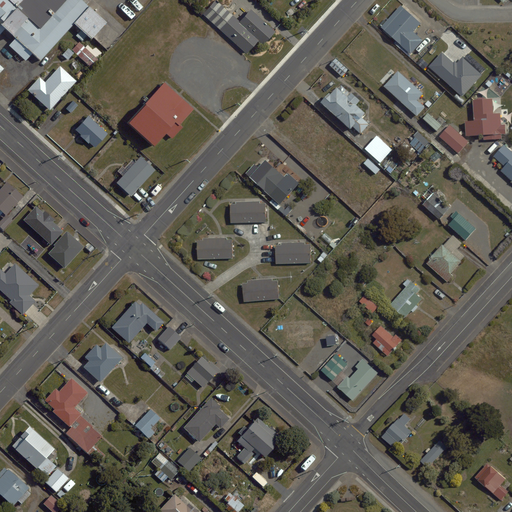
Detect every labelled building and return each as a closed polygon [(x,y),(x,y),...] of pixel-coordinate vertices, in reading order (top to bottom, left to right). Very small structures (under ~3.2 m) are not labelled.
[(0,0),(0,33),(0,34),(0,44),(39,77),(72,39),(91,55),(104,39),(58,0),(0,0)] [(261,0),(270,8),(278,0),(261,0)] [(202,31),(245,73),(274,42),(231,1),(202,31)] [(397,22),(378,42),(416,77),(435,57),(397,22)] [(351,70),(338,58),(329,68),(343,79),(351,70)] [(0,98),(13,83),(0,72),(0,98)] [(52,79),(26,110),(48,129),(75,98),(52,79)] [(162,103),(126,144),(150,165),(186,125),(162,103)] [(337,103),(319,120),(351,153),(369,136),(337,103)] [(465,138),(465,152),(496,151),(495,116),(473,117),(474,137),(465,138)] [(305,132),(290,149),(317,173),(332,156),(305,132)] [(71,150),(92,168),(105,153),(84,135),(71,150)] [(368,140),(362,145),(371,154),(376,148),(368,140)] [(466,159),(447,142),(436,154),(454,171),(466,159)] [(488,179),(511,201),(511,170),(503,162),(488,179)] [(336,180),(327,171),(319,181),(328,189),(336,180)] [(261,174),(247,190),(269,210),(283,195),(261,174)] [(138,177),(114,202),(128,215),(151,190),(138,177)] [(455,210),(435,191),(422,205),(442,224),(455,210)] [(0,226),(3,229),(16,211),(0,199),(0,226)] [(304,210),(298,219),(309,226),(315,218),(304,210)] [(228,216),(227,240),(262,241),(263,218),(228,216)] [(21,241),(41,261),(56,246),(35,226),(21,241)] [(41,272),(57,288),(80,266),(64,250),(41,272)] [(425,282),(443,298),(464,276),(455,268),(461,261),(452,253),(425,282)] [(196,255),(195,274),(228,276),(229,256),(196,255)] [(274,259),(274,282),(306,283),(306,260),(274,259)] [(7,278),(0,286),(0,308),(20,326),(39,305),(7,278)] [(239,301),(241,322),(279,318),(276,297),(239,301)] [(366,297),(359,304),(373,316),(379,308),(366,297)] [(403,299),(392,319),(401,335),(422,313),(403,299)] [(133,315),(111,341),(129,356),(141,342),(153,353),(163,342),(133,315)] [(367,357),(389,371),(401,355),(379,341),(367,357)] [(157,364),(144,352),(138,357),(151,370),(157,364)] [(351,366),(338,355),(322,375),(335,386),(351,366)] [(101,357),(77,377),(95,398),(119,378),(101,357)] [(215,385),(200,373),(184,392),(198,404),(215,385)] [(351,428),(379,397),(360,380),(336,407),(350,419),(346,424),(351,428)] [(67,394),(41,417),(66,445),(79,433),(71,424),(83,412),(67,394)] [(155,434),(151,431),(160,422),(149,412),(134,428),(148,441),(155,434)] [(207,415),(176,444),(192,461),(208,445),(213,450),(227,436),(207,415)] [(254,429),(234,458),(241,462),(232,474),(241,481),(253,465),(263,473),(281,448),(254,429)] [(413,444),(396,429),(377,450),(393,465),(413,444)] [(102,451),(83,434),(67,452),(87,469),(102,451)] [(30,439),(11,461),(64,511),(72,511),(72,492),(52,474),(56,463),(30,439)] [(428,472),(454,448),(446,439),(420,463),(428,472)] [(159,470),(153,476),(162,484),(167,478),(172,482),(181,473),(160,454),(151,463),(159,470)] [(491,510),(503,495),(485,479),(472,494),(491,510)] [(0,483),(0,511),(23,511),(30,502),(0,483)] [(229,511),(240,511),(245,507),(226,490),(217,501),(229,511)]
